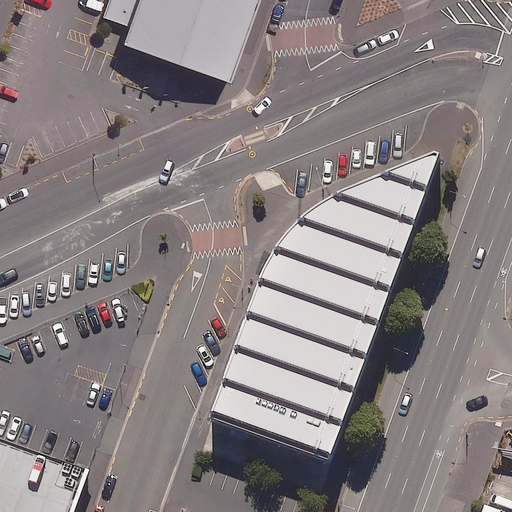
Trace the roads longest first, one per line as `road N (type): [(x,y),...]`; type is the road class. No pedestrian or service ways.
road 1 (residential): [(191,166),(213,249),(123,511)]
road 2 (residential): [(254,137),(437,54),(511,57)]
road 3 (residential): [(0,255),(191,166)]
road 4 (trunk): [(511,161),(440,358)]
road 5 (trunk): [(440,358),(386,511)]
road 6 (residential): [(309,0),(254,137)]
